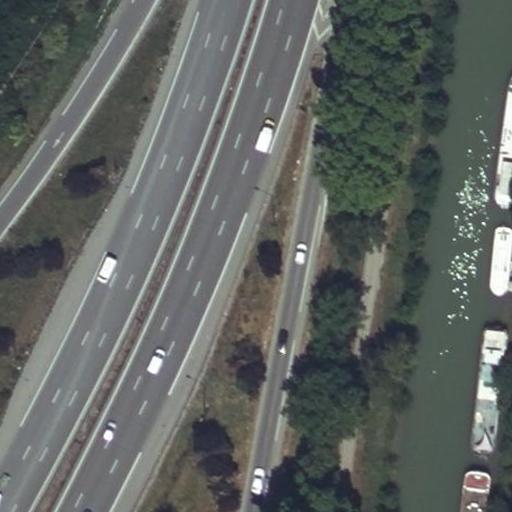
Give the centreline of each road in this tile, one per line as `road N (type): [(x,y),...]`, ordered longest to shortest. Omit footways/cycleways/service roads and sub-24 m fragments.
road 1 (motorway): [(230,0),(143,234),(2,511)]
road 2 (motorway): [(82,511),(223,208),(299,0)]
road 3 (motorway): [(253,511),(346,0)]
road 4 (motorway): [(145,0),(0,222)]
